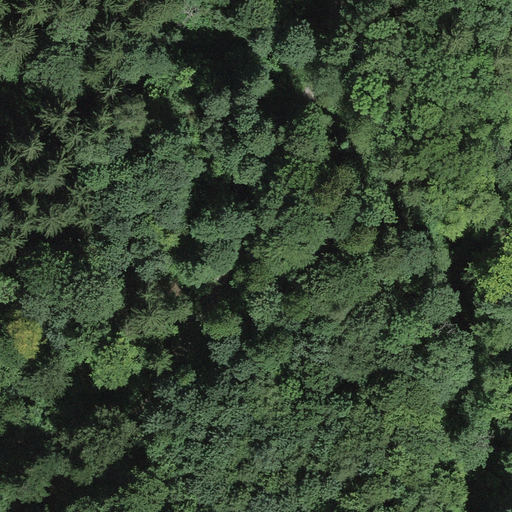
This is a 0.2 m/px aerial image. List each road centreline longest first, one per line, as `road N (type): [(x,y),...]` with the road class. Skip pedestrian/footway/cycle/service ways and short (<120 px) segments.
road 1 (track): [(78,511),(255,225),(313,74),(326,0)]
road 2 (track): [(321,37),(365,44),(392,62),(483,389),(511,427)]
